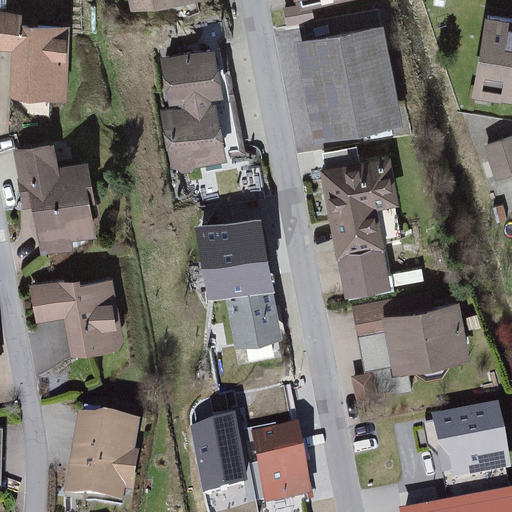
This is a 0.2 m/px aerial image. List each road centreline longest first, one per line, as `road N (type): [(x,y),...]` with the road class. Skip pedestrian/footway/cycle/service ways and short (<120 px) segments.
road 1 (residential): [(261,0),(355,511)]
road 2 (residential): [(35,511),(37,457),(0,247)]
